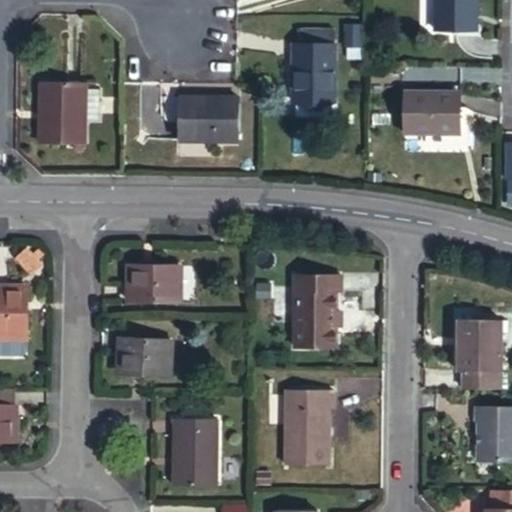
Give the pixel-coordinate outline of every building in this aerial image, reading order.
[(471,26),(471,0),(428,0),(428,27),(471,26)] [(355,28),(339,28),(340,51),(342,51),(355,51),(355,28)] [(328,34),(295,34),(295,49),(328,49),(328,34)] [(327,113),(328,49),(295,49),(289,49),(288,114),(290,114),(290,127),(326,127),(326,113),(327,113)] [(355,51),(342,51),(343,62),(355,62),(355,51)] [(89,79),(87,116),(97,116),(98,80),(89,79)] [(77,85),(35,85),(34,148),(77,148),(77,85)] [(454,133),(454,91),(397,90),(398,132),(454,133)] [(234,143),(233,99),(175,99),(175,144),(234,143)] [(511,135),(506,135),(503,200),(511,200),(511,135)] [(168,261),(118,261),(118,295),(169,296),(168,261)] [(336,273),(290,273),(290,343),(330,343),(331,288),(336,288),(336,273)] [(22,282),(0,281),(0,336),(22,337),(22,282)] [(494,314),(451,314),(451,366),(457,366),(457,384),(494,384),(494,314)] [(162,336),(109,335),(110,370),(162,371),(162,336)] [(328,386),(283,385),(283,460),(325,461),(325,405),(328,405),(328,386)] [(511,400),(468,400),(468,415),(472,415),(472,455),(511,455),(511,429),(511,428),(511,409),(511,410),(511,400)] [(5,406),(0,405),(0,442),(9,443),(9,406),(5,406)] [(201,421),(160,420),(160,483),(200,483),(201,421)] [(511,511),(511,486),(492,487),(491,505),(486,505),(485,511),(511,511)]
